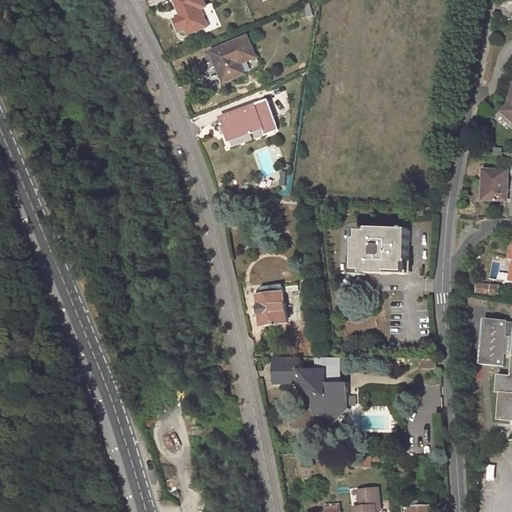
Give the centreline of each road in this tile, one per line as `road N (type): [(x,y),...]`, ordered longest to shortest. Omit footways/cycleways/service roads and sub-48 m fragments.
road 1 (residential): [(123,0),(197,161),(276,511)]
road 2 (primary): [(152,511),(126,424),(0,119)]
road 3 (residential): [(458,511),(443,279)]
road 4 (residential): [(443,279),(471,91)]
